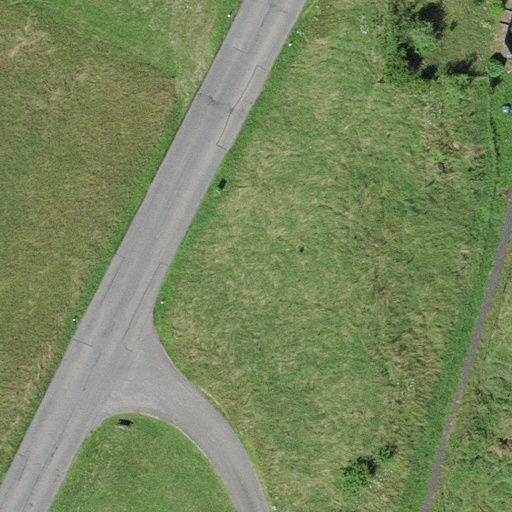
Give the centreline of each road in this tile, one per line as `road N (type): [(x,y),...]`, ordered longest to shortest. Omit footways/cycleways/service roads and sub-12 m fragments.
road 1 (tertiary): [(15,511),(271,0)]
road 2 (track): [(93,350),(176,395),(235,478),(246,511)]
